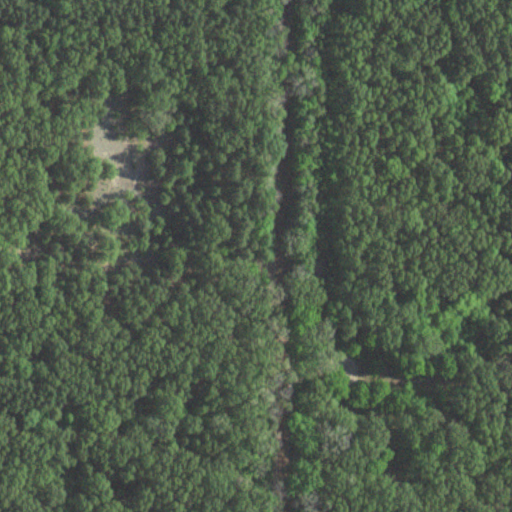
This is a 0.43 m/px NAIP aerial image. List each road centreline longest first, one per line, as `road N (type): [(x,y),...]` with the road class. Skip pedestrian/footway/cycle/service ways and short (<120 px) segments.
road 1 (residential): [(276,511),(281,0)]
road 2 (track): [(511,396),(424,380),(276,376)]
